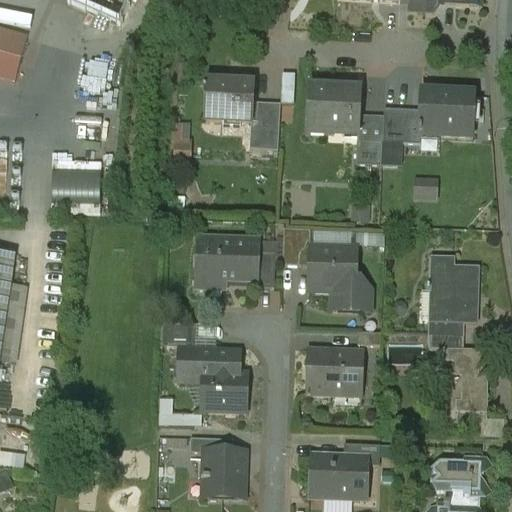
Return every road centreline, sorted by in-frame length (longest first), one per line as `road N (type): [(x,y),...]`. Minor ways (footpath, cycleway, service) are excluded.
road 1 (residential): [(511,55),(269,42)]
road 2 (residential): [(273,511),(276,366),(261,329)]
